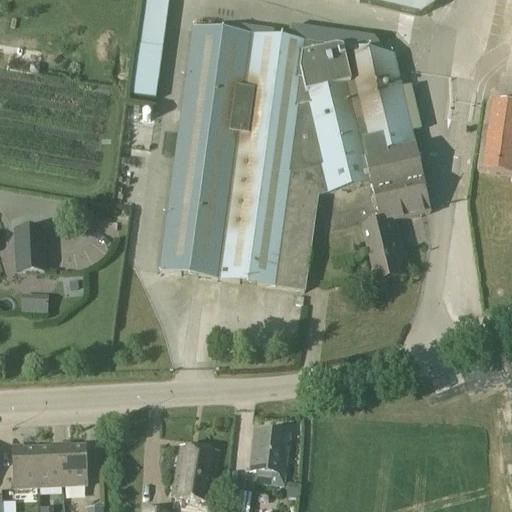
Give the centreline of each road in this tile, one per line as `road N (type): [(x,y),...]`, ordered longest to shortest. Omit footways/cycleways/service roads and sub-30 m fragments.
road 1 (tertiary): [(511,325),(431,360),(326,387),(0,409)]
road 2 (unknown): [(185,396),(146,282),(142,200),(174,15),(189,0)]
road 3 (unknown): [(429,45),(431,360)]
road 4 (unknown): [(260,0),(429,45)]
